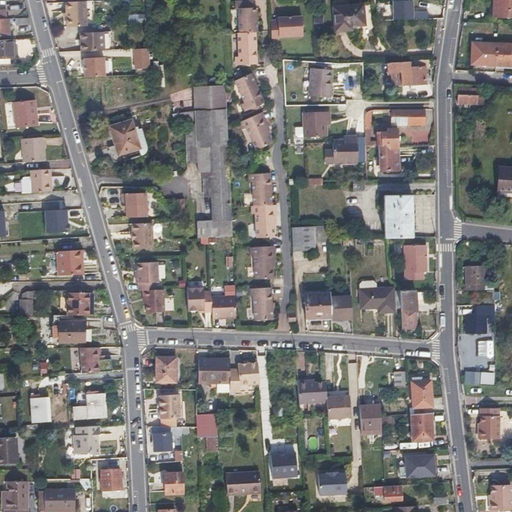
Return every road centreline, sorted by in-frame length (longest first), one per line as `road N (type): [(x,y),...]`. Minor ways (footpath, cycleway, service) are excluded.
road 1 (residential): [(128,336),(446,352)]
road 2 (residential): [(53,76),(128,336)]
road 3 (residential): [(128,336),(139,511)]
road 4 (residential): [(445,228),(445,71)]
road 5 (residential): [(446,352),(445,228)]
